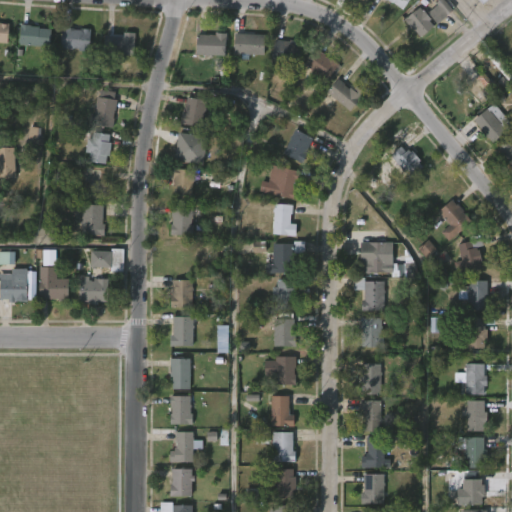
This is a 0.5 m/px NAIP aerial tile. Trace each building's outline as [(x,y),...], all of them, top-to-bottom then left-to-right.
[(408,0),(402,8),(392,1),(390,3),(385,0),(408,0)] [(444,0),(452,10),(419,37),(410,25),(408,26),(402,19),(418,6),(426,14),(436,6),(433,3),(436,0),(444,0)] [(461,0),(474,16),(493,0),(461,0)] [(428,37),(413,18),(398,30),(414,49),(428,37)] [(28,24),(28,27),(48,28),(48,45),(18,45),(18,24),(28,24)] [(71,28),(71,30),(88,29),(88,52),(75,52),(75,49),(59,49),(59,28),(71,28)] [(110,55),(101,54),(101,35),(120,35),(120,31),(130,31),(130,55),(110,55)] [(264,33),(263,53),(246,52),(246,58),(239,58),(239,52),(232,51),(233,32),(264,33)] [(225,56),(195,55),(196,35),(214,36),(214,33),(225,33),(225,56)] [(44,57),(45,38),(14,38),(14,57),(44,57)] [(302,40),(301,44),(305,44),(303,63),(289,62),(288,68),(277,67),(278,62),(275,62),(277,39),(302,40)] [(55,60),(84,60),(84,40),(56,40),(55,60)] [(128,66),(129,44),(118,44),(118,48),(98,47),(98,66),(128,66)] [(219,67),(220,45),(191,45),(190,67),(219,67)] [(228,65),(258,66),(258,46),(229,45),(228,65)] [(323,52),(342,64),(331,79),(330,78),(327,82),(319,76),(320,74),(306,64),(316,48),(323,52)] [(294,53),(268,51),(267,71),(293,73),(294,53)] [(321,91),(332,75),(309,59),(298,76),(321,91)] [(344,84),(349,89),(350,87),(353,89),(356,86),(363,93),(361,94),(363,95),(359,100),(360,100),(349,112),(326,91),(338,78),(344,84)] [(488,98),(472,111),(469,107),(467,108),(459,99),(460,98),(458,95),(474,81),(488,98)] [(115,93),(114,98),(117,99),(113,127),(90,124),(91,113),(94,113),(96,96),(100,96),(101,89),(115,91),(115,93)] [(321,102),(343,122),(355,109),(333,89),(321,102)] [(206,100),(201,127),(180,123),(182,112),(184,112),(187,96),(206,100)] [(495,106),(507,120),(501,125),(507,132),(493,144),(482,133),(483,132),(473,121),(487,109),(489,111),(495,106)] [(467,132),(487,155),(505,138),(485,116),(467,132)] [(310,153),(305,163),(286,153),(298,129),(315,138),(308,152),(310,153)] [(109,136),(108,141),(110,141),(109,155),(106,154),(105,163),(88,161),(89,152),(84,152),(86,137),(92,138),(92,131),(109,133),(109,136)] [(201,135),(196,163),(174,159),(176,149),(178,149),(181,131),(201,135)] [(511,166),(498,148),(511,136),(511,166)] [(307,149),(289,140),(276,165),(295,174),(307,149)] [(82,173),(101,175),(105,146),(82,143),(79,164),(84,164),(82,173)] [(17,177),(0,178),(0,148),(14,147),(17,177)] [(505,182),(511,177),(511,159),(506,149),(492,157),(505,182)] [(408,150),(409,152),(412,150),(420,161),(418,162),(422,167),(408,178),(406,176),(402,179),(386,158),(395,152),(398,157),(408,150)] [(417,178),(406,160),(399,163),(397,158),(384,166),(397,190),(417,178)] [(296,180),(293,188),(295,189),(292,198),(258,190),(261,179),(267,181),(271,165),(298,172),(296,180)] [(194,171),(191,202),(173,200),(174,188),(173,187),(173,181),(172,181),(173,169),(194,171)] [(432,178),(443,189),(442,190),(446,195),(433,207),(413,185),(427,172),(432,178)] [(255,192),(253,203),(287,210),(293,183),(266,177),(262,193),(255,192)] [(472,222),(449,242),(441,232),(450,225),(438,212),(452,199),(472,222)] [(291,203),(289,222),(295,222),(294,234),(271,233),(272,211),(271,211),(271,208),(273,208),(273,202),(291,203)] [(103,224),(103,235),(80,234),(81,204),(102,205),(101,224),(103,224)] [(191,206),(191,235),(169,235),(170,223),(171,223),(171,206),(191,206)] [(432,222),(443,236),(434,242),(442,252),(465,233),(447,210),(432,222)] [(267,246),(290,246),(290,235),(285,235),(285,216),(267,215),(267,246)] [(165,246),(186,247),(187,223),(165,223),(165,246)] [(477,246),(477,249),(479,249),(482,261),(479,262),(481,268),(456,274),(454,262),(462,260),(458,243),(481,238),(483,245),(477,246)] [(295,273),(267,273),(267,264),(275,263),(275,244),(296,244),(296,241),(306,241),(307,253),(295,253),(295,273)] [(385,271),(362,271),(362,264),(359,264),(360,241),(386,241),(385,271)] [(180,274),(171,274),(172,261),(176,261),(177,242),(194,242),(194,272),(180,272),(180,274)] [(121,262),(121,272),(109,272),(109,268),(88,268),(89,251),(110,251),(110,249),(121,249),(121,262)] [(474,281),(468,252),(452,255),(455,271),(448,273),(450,285),(474,281)] [(266,274),(260,275),(260,284),(287,283),(286,255),(266,255),(266,274)] [(105,283),(117,283),(117,260),(106,260),(105,283)] [(9,263),(0,262),(0,272),(1,273),(1,268),(8,268),(9,263)] [(105,279),(105,262),(85,262),(84,278),(105,279)] [(34,280),(34,290),(26,290),(26,301),(0,300),(0,275),(14,275),(14,280),(34,280)] [(87,276),(87,281),(95,281),(95,279),(107,279),(106,302),(78,301),(78,281),(82,281),(82,276),(87,276)] [(364,276),(364,281),(383,280),(384,310),(361,310),(361,299),(363,299),(363,289),(352,289),(351,277),(364,276)] [(52,277),(70,279),(70,301),(60,301),(60,299),(40,299),(41,278),(52,277)] [(292,288),(291,309),(274,309),(274,300),(270,300),(270,285),(275,285),(275,278),(292,279),(292,288)] [(193,307),(173,307),(175,280),(194,280),(193,307)] [(486,309),(467,309),(467,280),(486,280),(486,309)] [(378,322),(379,293),(358,292),(358,289),(347,289),(346,301),(356,301),(356,322),(378,322)] [(101,313),(101,290),(74,290),(73,313),(101,313)] [(166,318),(189,318),(188,291),(165,291),(166,318)] [(452,311),(461,310),(461,322),(480,321),(480,291),(461,292),(461,300),(452,300),(452,311)] [(192,345),(168,345),(168,334),(172,334),(172,316),(192,316),(192,345)] [(293,326),(293,334),(294,334),(295,345),(272,345),(271,317),(293,317),(293,326)] [(384,335),(383,347),(361,347),(362,329),(361,329),(361,318),(382,319),(382,335),(384,335)] [(487,349),(469,349),(470,318),(497,319),(496,325),(487,325),(487,349)] [(166,357),(187,357),(187,327),(165,328),(166,357)] [(355,358),(375,358),(374,328),(355,329),(355,358)] [(424,343),(433,343),(434,329),(424,328),(424,343)] [(480,330),(461,329),(460,359),(478,360),(480,330)] [(287,330),(267,331),(268,356),(288,356),(287,330)] [(293,364),(293,384),(272,383),(272,374),(262,374),(262,359),(272,359),(273,355),(293,356),(293,364)] [(189,374),(188,387),(172,387),(172,375),(169,375),(169,357),(189,357),(189,374)] [(483,370),(483,374),(486,374),(486,385),(483,385),(484,392),(465,393),(464,363),(483,362),(483,370)] [(384,395),(362,395),(362,364),(384,364),(384,395)] [(258,371),(259,387),(268,387),(269,396),(289,396),(289,367),(269,367),(269,371),(258,371)] [(183,369),(164,370),(165,401),(184,400),(183,369)] [(459,405),(479,405),(479,375),(459,374),(459,384),(450,384),(450,394),(459,394),(459,405)] [(374,405),(375,375),(355,375),(354,404),(374,405)] [(293,413),(292,425),(268,424),(269,394),(287,395),(287,413),(293,413)] [(189,395),(188,412),(190,412),(190,423),(168,422),(170,406),(167,406),(168,395),(189,395)] [(379,400),(379,430),(362,430),(362,411),(359,411),(360,399),(379,400)] [(483,400),(483,412),(486,412),(486,423),(484,423),(484,430),(466,430),(466,400),(483,400)] [(164,435),(185,435),(185,407),(164,407),(164,435)] [(283,407),(265,407),(265,437),(287,437),(287,425),(283,425),(283,407)] [(373,411),(356,412),(357,442),(374,442),(373,411)] [(460,442),(479,442),(479,412),(461,411),(460,442)] [(191,431),(191,439),(201,440),(201,448),(192,448),(191,462),(168,461),(168,450),(173,450),(173,431),(191,431)] [(291,438),(291,450),(294,450),(294,460),(272,461),(271,431),(291,431),(291,438)] [(368,467),(360,467),(360,455),(364,455),(365,451),(365,436),(383,437),(383,467),(368,467)] [(483,443),(483,448),(487,448),(487,458),(484,458),(484,466),(465,466),(464,436),(483,436),(483,443)] [(287,472),(288,443),(267,443),(266,472),(287,472)] [(478,448),(459,448),(459,479),(479,478),(478,448)] [(383,470),(378,470),(377,457),(361,458),(361,466),(355,466),(355,479),(384,478),(383,470)] [(291,474),(294,475),(294,488),(291,488),(291,497),(274,496),(274,488),(270,488),(270,483),(265,482),(265,474),(275,473),(275,467),(291,467),(291,474)] [(190,469),(190,475),(193,475),(193,481),(190,481),(190,495),(169,495),(169,484),(171,484),(171,468),(190,469)] [(382,502),(360,502),(360,491),(363,491),(363,473),(384,473),(382,502)] [(481,479),(481,484),(484,484),(484,497),(481,497),(481,503),(466,503),(466,505),(455,505),(456,488),(462,488),(462,479),(481,479)] [(187,507),(187,480),(165,480),(165,507),(187,507)] [(289,480),(267,480),(267,509),(289,508),(289,480)] [(170,502),(170,504),(191,505),(190,511),(158,511),(158,501),(170,502)]
